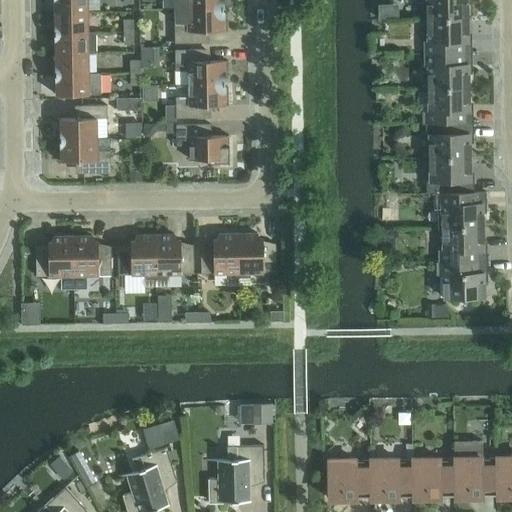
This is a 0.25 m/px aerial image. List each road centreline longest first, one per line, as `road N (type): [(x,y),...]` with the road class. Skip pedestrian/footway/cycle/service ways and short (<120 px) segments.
road 1 (residential): [(12,202),(267,205),(265,0)]
road 2 (residential): [(12,202),(12,80)]
